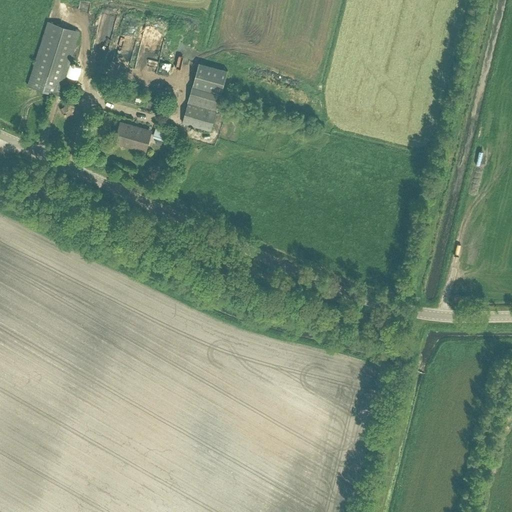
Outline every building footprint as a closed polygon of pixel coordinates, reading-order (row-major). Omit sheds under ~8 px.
[(126,47),(138,18),(126,14),(109,55),(122,61),(128,47),(126,47)] [(64,96),(68,82),(63,81),(79,30),(47,20),(26,85),(64,96)] [(173,51),(169,56),(173,60),(178,55),(173,51)] [(211,130),(228,70),(199,62),(182,122),(211,130)] [(145,153),(151,133),(130,127),(131,125),(120,122),(114,142),(131,147),(130,149),(145,153)] [(157,128),(154,136),(165,140),(168,132),(157,128)]
